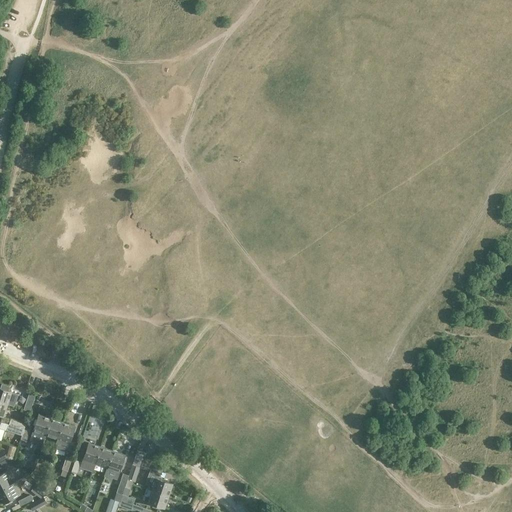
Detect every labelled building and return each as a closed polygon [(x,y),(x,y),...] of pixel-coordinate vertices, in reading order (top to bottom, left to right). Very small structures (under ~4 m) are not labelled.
[(0,388),(0,387),(0,401),(7,404),(11,392),(8,390),(9,386),(1,384),(0,388)] [(30,411),(33,400),(28,398),(24,409),(30,411)] [(38,415),(33,431),(29,439),(42,443),(45,435),(50,419),(38,415)] [(10,419),(9,424),(23,430),(25,424),(10,419)] [(50,419),(45,435),(56,439),(62,423),(50,419)] [(62,423),(56,439),(54,447),(66,451),(68,443),(74,427),(62,423)] [(23,430),(9,424),(7,430),(22,435),(23,430)] [(23,430),(22,435),(20,439),(26,441),(31,426),(26,424),(25,424),(23,430)] [(87,443),(82,458),(79,467),(93,471),(95,463),(100,447),(87,443)] [(7,457),(6,458),(12,463),(17,447),(9,445),(6,455),(7,457)] [(100,447),(95,463),(107,467),(112,451),(100,447)] [(124,455),(112,451),(107,467),(119,471),(124,455)] [(61,469),(67,471),(72,458),(66,456),(61,469)] [(81,461),(75,459),(71,471),(77,473),(81,461)] [(128,475),(127,477),(133,479),(135,480),(140,467),(132,464),(128,475)] [(0,473),(0,488),(9,484),(6,479),(11,477),(7,470),(0,473)] [(33,471),(30,475),(35,479),(38,475),(33,471)] [(123,473),(118,488),(123,490),(124,487),(126,482),(127,477),(128,475),(123,473)] [(156,478),(152,490),(167,495),(171,483),(156,478)] [(13,482),(9,484),(0,488),(0,497),(3,503),(20,494),(13,482)] [(51,491),(39,482),(34,490),(42,496),(51,491)] [(167,495),(152,490),(146,488),(144,495),(147,497),(148,495),(150,496),(148,502),(163,508),(167,495)] [(122,494),(122,495),(120,500),(133,504),(135,498),(122,494)] [(32,511),(47,503),(43,497),(29,505),(32,511)] [(18,501),(19,503),(21,506),(27,502),(24,498),(18,501)] [(110,498),(108,505),(116,508),(118,505),(119,501),(114,500),(110,498)] [(120,500),(118,505),(131,510),(131,509),(134,510),(136,509),(139,510),(140,511),(150,511),(151,510),(133,504),(120,500)]
